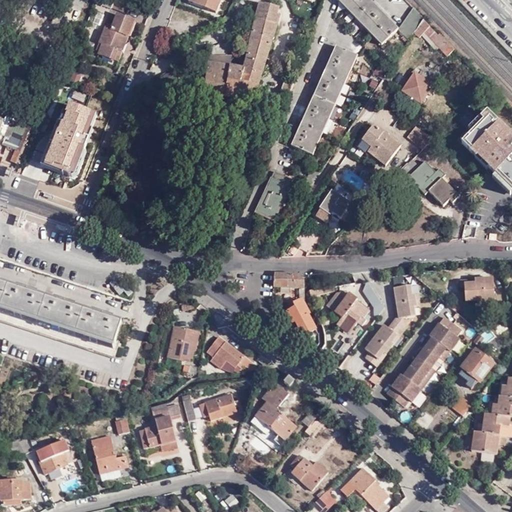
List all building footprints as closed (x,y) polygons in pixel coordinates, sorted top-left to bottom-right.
[(96,0),(95,2),(113,9),(116,0),(96,0)] [(127,14),(129,5),(116,0),(113,9),(127,14)] [(194,0),(193,5),(216,14),(221,0),(194,0)] [(399,29),(370,0),(341,0),(384,44),(399,29)] [(229,65),(215,64),(208,62),(204,95),(254,101),(268,110),(276,98),(260,86),(280,15),(278,15),(279,8),(261,3),(259,10),(256,9),(253,19),(256,20),(244,67),(229,65)] [(399,30),(409,40),(415,33),(423,21),(425,19),(415,9),(399,30)] [(104,47),(100,56),(115,61),(122,45),(126,46),(135,22),(118,15),(113,30),(107,28),(101,45),(104,47)] [(423,21),(415,33),(420,38),(424,33),(448,57),(455,50),(440,34),(438,36),(423,21)] [(356,55),(337,46),(292,146),(312,155),(356,55)] [(230,56),(209,56),(208,62),(215,64),(229,65),(230,56)] [(402,91),(422,105),(431,92),(434,94),(437,90),(434,88),(435,85),(415,72),(402,91)] [(282,77),(277,89),(286,93),(292,77),(288,76),(286,79),(282,77)] [(67,96),(71,86),(60,82),(55,94),(60,96),(61,93),(67,96)] [(451,105),(458,111),(462,108),(468,100),(461,94),(451,105)] [(81,101),(100,108),(102,103),(83,96),(81,101)] [(88,142),(100,108),(81,101),(77,111),(69,108),(58,136),(70,141),(72,136),(88,142)] [(27,125),(29,120),(8,111),(3,125),(0,132),(0,134),(6,137),(12,121),(26,127),(27,125)] [(511,191),(511,141),(508,137),(510,135),(487,113),(459,141),(477,159),(478,158),(511,191)] [(399,118),(394,114),(389,120),(395,124),(399,118)] [(36,128),(27,125),(26,127),(11,163),(21,167),(32,141),(31,140),(36,128)] [(370,148),(367,153),(385,166),(400,147),(373,126),(361,141),(370,148)] [(431,139),(414,127),(406,137),(422,149),(431,139)] [(366,155),(367,153),(370,148),(361,141),(356,148),(366,155)] [(38,170),(42,160),(32,156),(28,167),(38,170)] [(403,172),(413,161),(411,160),(401,170),(403,172)] [(409,179),(420,168),(413,161),(403,172),(409,179)] [(437,173),(426,162),(420,168),(409,179),(426,195),(429,192),(444,207),(450,200),(454,204),(460,197),(443,180),(446,176),(440,170),(437,173)] [(275,172),(257,212),(276,220),(293,180),(275,172)] [(83,179),(76,178),(73,195),(80,197),(83,179)] [(306,184),(312,188),(315,184),(309,180),(306,184)] [(378,186),(364,201),(367,204),(381,189),(378,186)] [(330,192),(318,211),(329,218),(330,216),(339,221),(350,205),(330,192)] [(318,211),(314,217),(325,224),(329,218),(318,211)] [(304,291),(305,283),(299,277),(292,275),(275,274),(275,281),(275,288),(304,291)] [(478,305),(496,304),(495,280),(479,280),(479,282),(470,283),(470,280),(464,280),(464,287),(467,287),(468,301),(478,301),(478,305)] [(0,282),(0,312),(16,318),(55,331),(94,344),(115,350),(124,322),(0,282)] [(400,309),(397,309),(398,316),(392,324),(404,332),(408,327),(403,323),(403,318),(414,317),(413,307),(415,307),(414,301),(414,294),(411,294),(410,287),(394,289),(395,298),(399,298),(399,303),(400,309)] [(357,300),(350,294),(335,312),(342,319),(341,320),(352,328),(360,318),(363,320),(368,312),(356,302),(357,300)] [(311,315),(303,302),(294,307),(296,310),(289,315),(295,325),(297,323),(301,330),(304,328),(309,336),(319,331),(310,316),(311,315)] [(434,330),(432,328),(427,335),(429,337),(450,352),(454,345),(452,343),(456,337),(461,330),(444,317),(438,324),(441,326),(437,332),(434,330)] [(404,332),(392,324),(388,329),(385,326),(378,335),(381,337),(378,341),(391,350),(394,346),(391,345),(397,336),(400,338),(404,332)] [(166,357),(178,360),(179,356),(188,359),(189,351),(192,351),(196,332),(173,327),(166,357)] [(477,345),(483,338),(479,335),(473,342),(477,345)] [(394,346),(400,338),(397,336),(391,345),(394,346)] [(427,345),(423,349),(417,357),(431,368),(431,367),(439,357),(443,360),(450,352),(429,337),(424,343),(427,345)] [(230,365),(238,372),(240,369),(244,373),(247,370),(254,372),(257,368),(223,341),(211,355),(217,360),(214,363),(224,372),(230,365)] [(391,350),(378,341),(375,345),(372,344),(366,352),(370,355),(366,360),(377,368),(381,363),(379,361),(385,353),(387,355),(391,350)] [(475,349),(461,367),(463,369),(460,374),(468,380),(465,383),(471,388),(474,385),(476,383),(478,384),(494,364),(475,349)] [(417,357),(411,366),(408,370),(406,368),(401,375),(421,390),(428,380),(424,378),(431,368),(417,357)] [(224,372),(236,375),(238,372),(230,365),(224,372)] [(431,368),(424,378),(428,380),(435,370),(431,367),(431,368)] [(398,383),(394,389),(391,387),(386,394),(404,407),(413,395),(416,397),(421,390),(401,375),(399,373),(394,380),(395,381),(398,383)] [(290,387),(294,381),(289,377),(284,383),(290,387)] [(511,378),(511,379),(508,378),(508,386),(503,385),(501,397),(511,398),(511,378)] [(256,417),(270,429),(285,441),(296,427),(275,410),(288,395),(275,384),(262,399),(267,403),(256,417)] [(212,422),(237,413),(231,396),(199,407),(203,418),(209,416),(212,422)] [(453,408),(464,416),(468,412),(473,404),(462,396),(453,408)] [(511,398),(501,397),(499,397),(499,404),(494,403),(492,415),(511,417),(511,398)] [(183,401),(189,422),(196,420),(191,399),(183,401)] [(162,444),(177,440),(172,419),(181,416),(179,404),(168,407),(153,411),(156,426),(141,430),(145,448),(162,444)] [(303,423),(309,428),(318,417),(312,412),(303,423)] [(309,428),(306,432),(313,438),(327,420),(320,414),(318,417),(309,428)] [(478,433),(508,436),(511,436),(511,423),(511,417),(492,415),(485,414),(484,424),(479,424),(478,433)] [(266,434),(270,429),(256,417),(252,422),(266,434)] [(126,419),(115,421),(118,434),(129,432),(126,419)] [(478,433),(475,433),(473,452),(499,454),(500,444),(508,445),(508,436),(478,433)] [(116,459),(111,437),(91,441),(99,474),(128,467),(126,457),(116,459)] [(19,442),(17,438),(8,442),(17,460),(26,455),(19,442)] [(19,442),(26,455),(32,451),(26,439),(19,442)] [(179,448),(177,440),(162,444),(164,452),(179,448)] [(63,454),(69,452),(65,441),(36,453),(44,474),(55,469),(57,471),(69,466),(68,464),(63,454)] [(73,462),(69,452),(63,454),(68,464),(73,462)] [(312,492),(329,473),(317,462),(313,467),(301,457),(292,467),(295,470),(291,474),(312,492)] [(363,469),(341,491),(347,497),(353,491),(355,489),(363,497),(375,510),(375,509),(378,511),(383,511),(388,507),(383,502),(388,496),(375,483),(376,482),(363,469)] [(0,500),(0,502),(30,501),(29,484),(0,485),(0,500)] [(355,489),(353,491),(361,499),(363,497),(355,489)] [(326,492),(312,506),(313,507),(327,492),(326,492)] [(327,492),(313,507),(317,511),(320,511),(333,499),(327,492)] [(225,499),(232,508),(240,502),(233,493),(225,499)]
